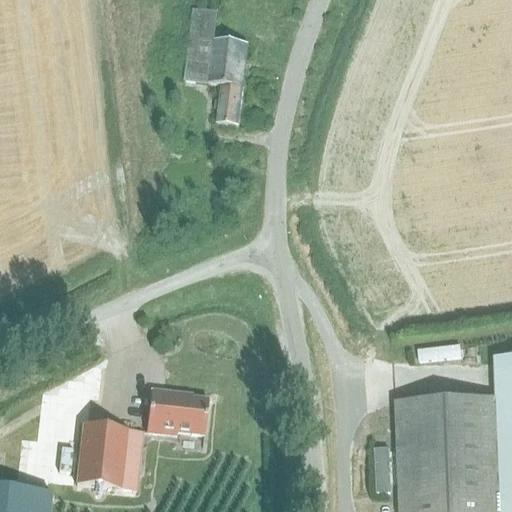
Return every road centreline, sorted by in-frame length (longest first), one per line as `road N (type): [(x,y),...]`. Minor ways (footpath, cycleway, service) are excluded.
road 1 (unclassified): [(0,360),(284,247)]
road 2 (unclassified): [(346,511),(331,331),(287,268)]
road 3 (unclassified): [(284,247),(276,179),(328,0)]
road 4 (unclassified): [(287,268),(318,511)]
